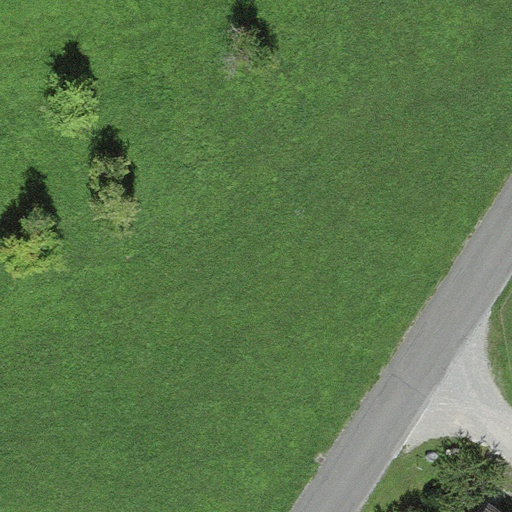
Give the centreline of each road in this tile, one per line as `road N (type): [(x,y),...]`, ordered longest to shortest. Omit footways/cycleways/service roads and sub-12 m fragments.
road 1 (residential): [(426,365),(330,511)]
road 2 (residential): [(511,223),(426,365)]
